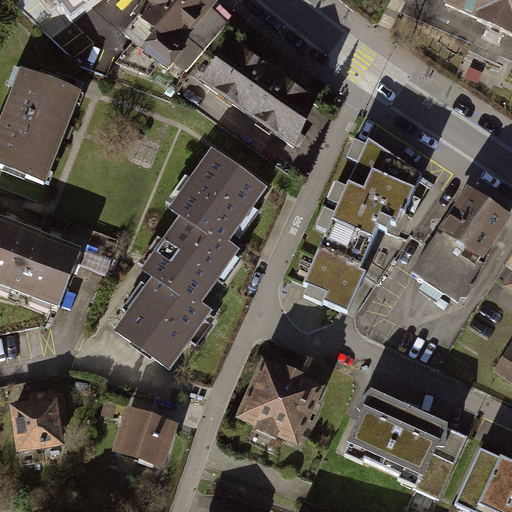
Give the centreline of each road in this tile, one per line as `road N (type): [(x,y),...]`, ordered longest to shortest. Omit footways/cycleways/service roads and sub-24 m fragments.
road 1 (residential): [(370,70),(257,321)]
road 2 (residential): [(257,321),(299,341),(353,345),(511,419)]
road 3 (residential): [(257,321),(181,511)]
road 4 (tertiary): [(511,168),(370,70)]
